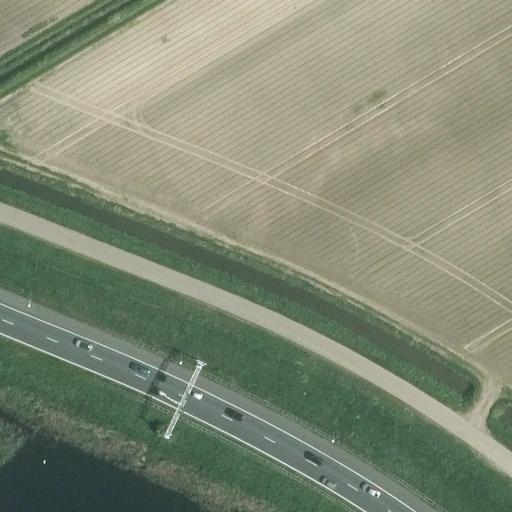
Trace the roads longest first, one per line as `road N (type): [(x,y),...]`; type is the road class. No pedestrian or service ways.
road 1 (unclassified): [(511,464),(429,404),(276,321),(0,209)]
road 2 (motorway): [(391,511),(287,445),(0,316)]
